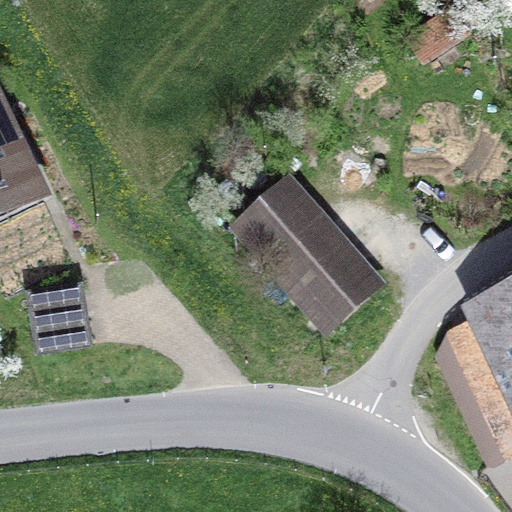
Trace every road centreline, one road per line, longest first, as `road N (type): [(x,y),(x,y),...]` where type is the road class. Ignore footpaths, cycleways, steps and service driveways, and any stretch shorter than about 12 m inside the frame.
road 1 (secondary): [(0,437),(147,420),(264,420),(359,447),(458,511)]
road 2 (track): [(359,447),(410,340),(439,299),(511,247)]
